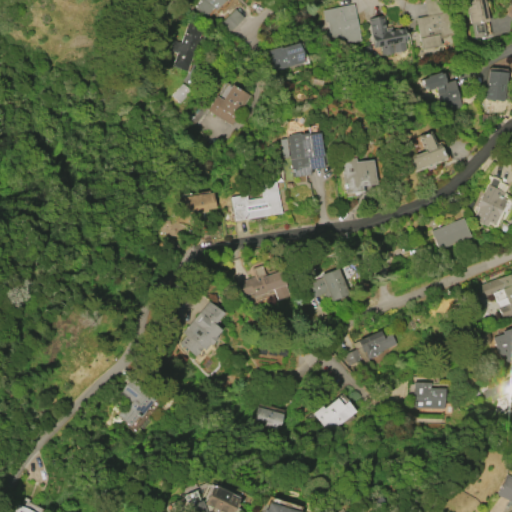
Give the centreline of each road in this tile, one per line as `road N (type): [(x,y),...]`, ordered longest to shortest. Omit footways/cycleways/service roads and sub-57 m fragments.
road 1 (residential): [(511,121),(435,199),(361,224),(185,253)]
road 2 (residential): [(185,253),(129,357),(29,456),(0,497)]
road 3 (residential): [(511,253),(342,330)]
